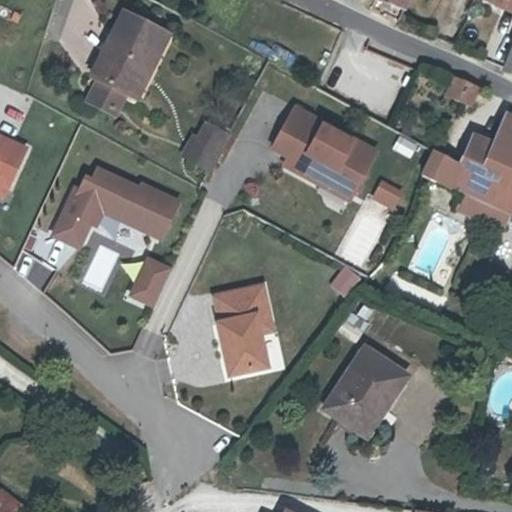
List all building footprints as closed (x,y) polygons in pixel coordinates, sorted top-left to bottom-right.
[(407,0),(374,0),(403,12),(407,0)] [(511,20),(511,10),(488,0),(475,0),(474,4),(511,20)] [(511,0),(488,0),(511,10),(511,0)] [(110,45),(146,65),(162,34),(126,15),(110,45)] [(92,78),(100,82),(125,95),(129,97),(146,65),(110,45),(92,78)] [(476,89),(454,79),(447,94),(467,103),(470,104),(476,89)] [(114,115),(125,95),(100,82),(88,101),(114,115)] [(295,109),(272,150),(288,159),(301,166),(305,178),(318,185),(330,182),(352,194),(376,154),(295,109)] [(511,213),(511,118),(506,116),(493,148),(471,136),(458,165),(439,155),(432,150),(423,174),(448,188),(450,184),(487,202),(510,213),(511,213)] [(211,172),(230,136),(206,123),(199,135),(185,157),(211,172)] [(199,135),(194,132),(181,155),(185,157),(199,135)] [(0,187),(5,190),(26,149),(0,135),(0,187)] [(395,137),(391,151),(413,158),(417,144),(395,137)] [(301,166),(288,159),(284,166),(305,178),(301,166)] [(71,198),(53,235),(78,247),(89,223),(94,226),(104,205),(111,203),(129,212),(125,222),(160,239),(177,203),(142,186),(140,189),(98,169),(92,182),(86,178),(80,191),(76,200),(71,198)] [(367,198),(390,212),(401,194),(379,180),(367,198)] [(330,182),(318,185),(348,202),(352,194),(330,182)] [(80,191),(75,189),(71,198),(76,200),(80,191)] [(487,202),(480,217),(502,228),(510,213),(487,202)] [(101,293),(119,251),(98,243),(80,285),(101,293)] [(126,301),(153,309),(166,264),(139,257),(126,301)] [(343,298),(357,277),(341,266),(327,287),(343,298)] [(245,299),(264,295),(262,287),(244,291),(245,299)] [(244,291),(215,297),(220,324),(218,324),(230,376),(266,368),(259,334),(255,317),(268,314),(264,295),(245,299),(244,291)] [(272,331),(268,314),(255,317),(259,334),(272,331)] [(374,403),(384,410),(405,376),(364,349),(323,411),(354,433),(374,403)] [(364,440),(384,410),(374,403),(354,433),(364,440)] [(28,511),(1,491),(0,491),(0,511),(28,511)]
